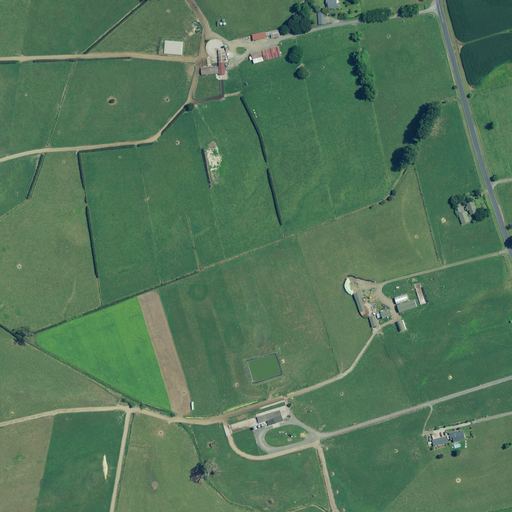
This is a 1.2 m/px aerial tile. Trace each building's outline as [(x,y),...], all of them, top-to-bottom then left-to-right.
[(339,8),(338,0),(326,0),(327,9),(339,8)] [(266,38),(266,37),(271,36),(272,39),(280,37),(278,29),(253,35),(254,40),(266,38)] [(281,56),(279,47),(262,51),(265,61),(281,56)] [(264,61),(262,52),(252,54),(254,64),(264,61)] [(469,222),(463,201),(456,204),(460,214),(459,214),(462,224),(469,222)] [(478,213),(474,202),(467,204),(468,207),(466,207),(467,211),(469,210),(471,215),(478,213)] [(362,298),(360,293),(354,295),(360,313),(366,311),(362,298)] [(408,301),(406,294),(395,297),(396,304),(408,301)] [(417,307),(414,300),(397,305),(399,313),(417,307)] [(406,330),(402,320),(397,322),(401,332),(406,330)] [(283,421),(280,411),(257,417),(259,423),(267,421),(269,426),(283,421)] [(465,439),(463,431),(449,435),(451,440),(453,440),(454,442),(465,439)] [(448,443),(446,437),(432,440),(434,446),(448,443)]
